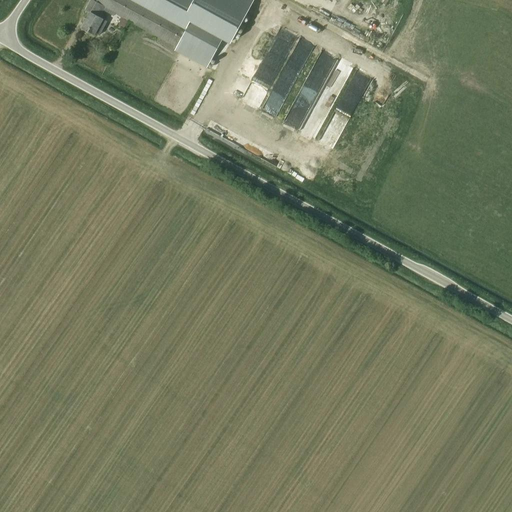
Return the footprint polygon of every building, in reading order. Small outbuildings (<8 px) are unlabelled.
[(93,0),(90,0),(85,10),(91,13),(91,12),(100,17),(104,10),(114,15),(115,14),(177,47),(187,28),(136,0),(97,0),(96,2),(93,0)] [(136,0),(187,28),(191,21),(223,38),(231,42),(253,0),(136,0)] [(303,30),(309,17),(272,0),(266,14),(303,30)] [(91,13),(82,28),(95,34),(96,32),(100,35),(107,21),(103,19),(100,17),(91,12),(91,13)] [(177,47),(175,50),(207,68),(223,38),(191,21),(187,28),(177,47)] [(296,38),(268,100),(282,107),(286,98),(304,106),(332,45),(319,39),(316,47),(296,38)]
